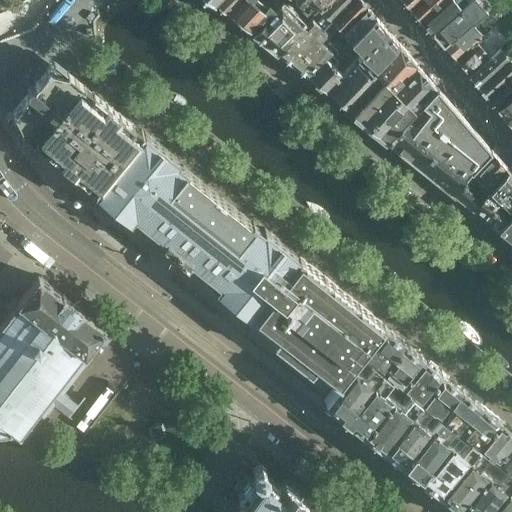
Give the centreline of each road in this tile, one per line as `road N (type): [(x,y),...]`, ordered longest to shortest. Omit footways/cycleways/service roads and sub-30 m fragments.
road 1 (residential): [(511,408),(53,37)]
road 2 (unclassified): [(0,201),(381,511)]
road 3 (residential): [(179,0),(511,264)]
